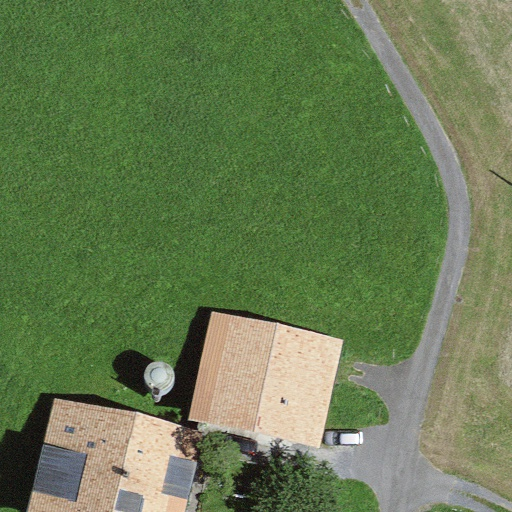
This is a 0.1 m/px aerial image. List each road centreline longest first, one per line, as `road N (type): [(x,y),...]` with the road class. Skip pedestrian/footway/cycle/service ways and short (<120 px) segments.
road 1 (track): [(389,511),(454,261),(454,194),(400,75)]
road 2 (track): [(399,451),(511,506)]
